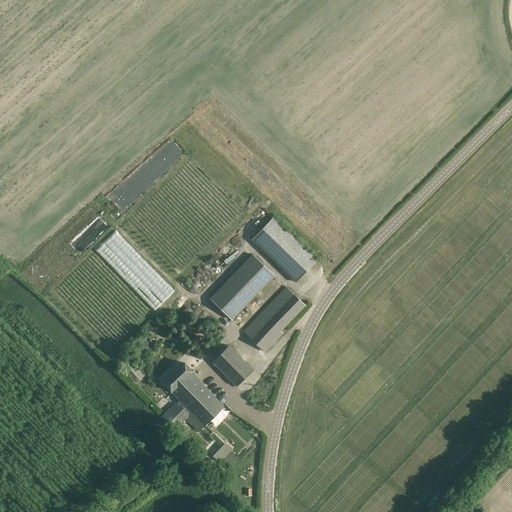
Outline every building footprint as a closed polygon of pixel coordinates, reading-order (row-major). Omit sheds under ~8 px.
[(296,283),(318,260),(274,217),(251,239),(296,283)] [(210,298),(233,320),(276,276),(253,254),(210,298)] [(287,288),(263,314),(245,333),(248,336),(265,352),(284,333),(282,332),(306,305),(287,288)] [(254,370),(230,345),(212,362),(237,387),(254,370)] [(191,412),(185,417),(199,431),(205,425),(205,426),(224,406),(191,373),(193,371),(185,363),(164,383),(191,412)] [(135,385),(145,376),(134,364),(124,373),(135,385)] [(238,458),(231,451),(220,463),(227,470),(238,458)]
